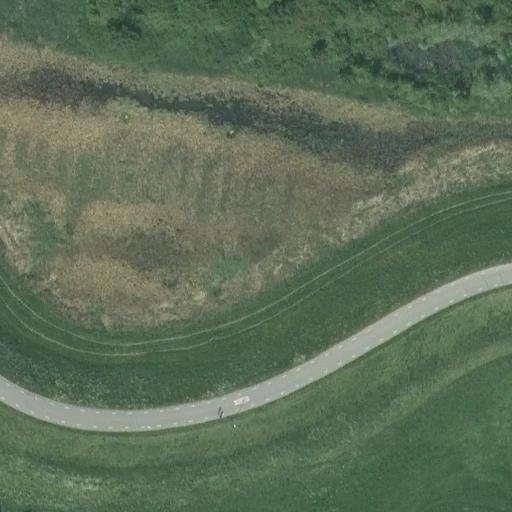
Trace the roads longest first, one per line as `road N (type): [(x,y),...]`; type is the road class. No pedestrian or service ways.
road 1 (track): [(0,280),(66,335),(142,345),(219,330),(402,234),(511,195)]
road 2 (unclassified): [(0,386),(85,418),(187,417),(256,398),(422,308),(511,273)]
